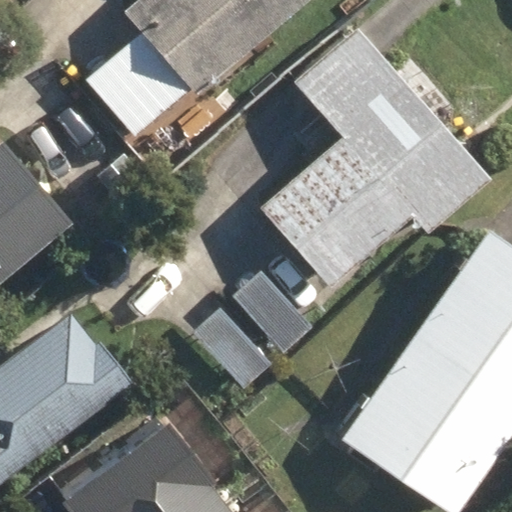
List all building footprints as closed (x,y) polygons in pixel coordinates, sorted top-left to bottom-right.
[(133,0),(129,4),(149,28),(91,77),(137,133),(195,84),(199,88),(303,0),(133,0)] [(262,202),(332,283),(414,212),(431,230),(495,174),(363,21),(296,79),(342,132),(262,202)] [(3,126),(6,129),(0,135),(0,270),(76,199),(6,124),(3,126)] [(345,435),(453,511),(458,511),(511,434),(511,235),(494,223),(345,435)] [(231,294),(281,351),(311,324),(260,268),(231,294)] [(194,329),(245,385),(271,360),(220,304),(194,329)] [(0,363),(0,478),(2,481),(57,438),(65,448),(106,415),(98,405),(132,378),(75,305),(0,363)] [(241,511),(169,422),(65,505),(70,511),(241,511)]
